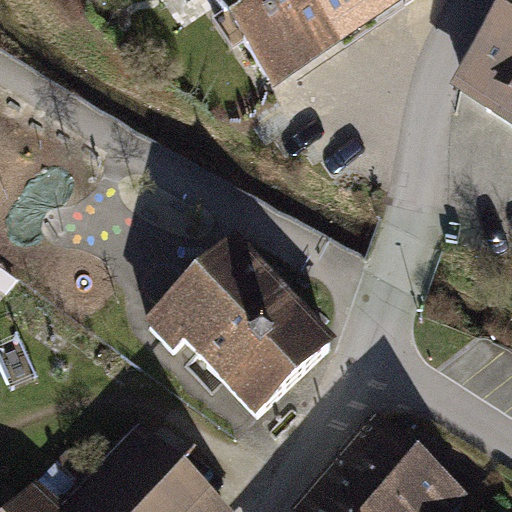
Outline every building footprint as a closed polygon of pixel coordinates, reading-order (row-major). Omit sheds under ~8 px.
[(212,0),(272,88),(402,0),(212,0)] [(511,12),(459,97),(511,131),(511,12)] [(0,256),(44,278),(96,174),(40,146),(0,225),(0,256)] [(242,253),(152,340),(176,365),(188,353),(260,427),(338,352),(242,253)] [(375,434),(313,507),(319,511),(458,511),(462,509),(375,434)] [(220,511),(145,443),(81,511),(220,511)]
